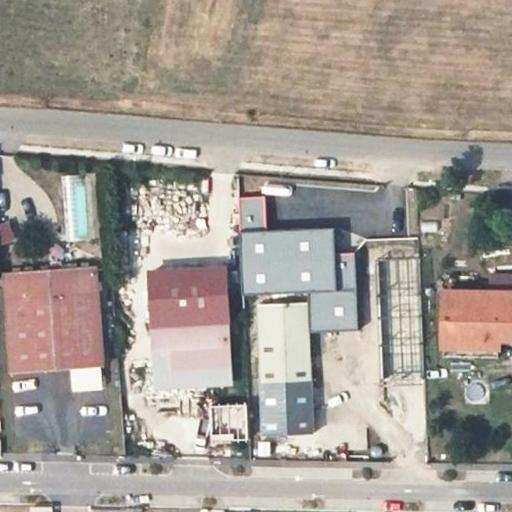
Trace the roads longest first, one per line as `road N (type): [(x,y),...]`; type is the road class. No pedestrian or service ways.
road 1 (unclassified): [(0,123),(511,154)]
road 2 (unclassified): [(511,488),(0,480)]
